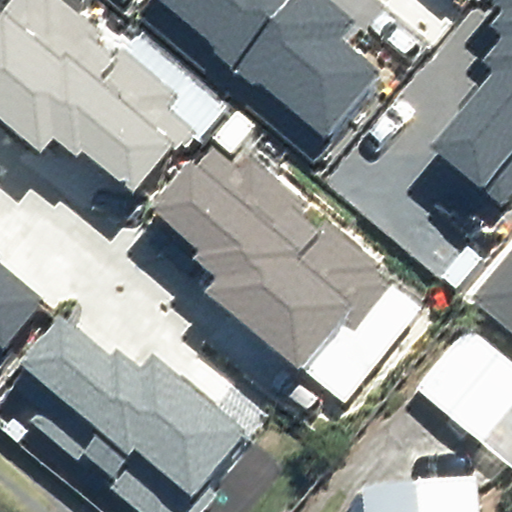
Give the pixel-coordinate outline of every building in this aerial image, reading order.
[(150,212),(211,133),(35,0),(11,0),(0,15),(0,33),(23,51),(0,80),(0,125),(56,168),(69,151),(150,212)] [(290,0),(162,0),(239,62),(290,0)] [(409,58),(338,0),(307,0),(248,73),(337,146),(409,58)] [(511,46),(511,49),(433,151),(511,211),(511,210),(511,22),(501,38),(511,46)] [(208,156),(163,220),(234,270),(203,313),(313,391),(389,283),(208,156)] [(0,221),(0,358),(33,319),(0,290),(0,233),(6,227),(0,221)] [(511,332),(511,258),(477,309),(511,332)] [(156,404),(54,331),(17,381),(38,396),(20,420),(150,511),(200,511),(251,441),(171,383),(156,404)] [(511,422),(511,375),(463,336),(415,394),(487,452),(511,422)] [(474,511),(471,485),(355,498),(356,511),(474,511)]
